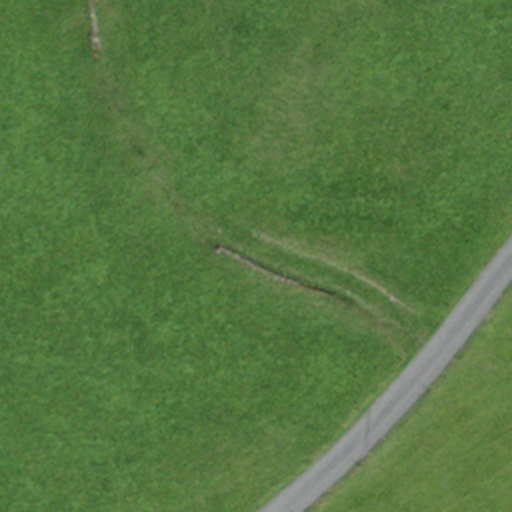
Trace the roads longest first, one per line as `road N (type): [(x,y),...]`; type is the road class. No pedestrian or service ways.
road 1 (unclassified): [(511,260),(286,511)]
road 2 (track): [(436,350),(398,316),(186,211)]
